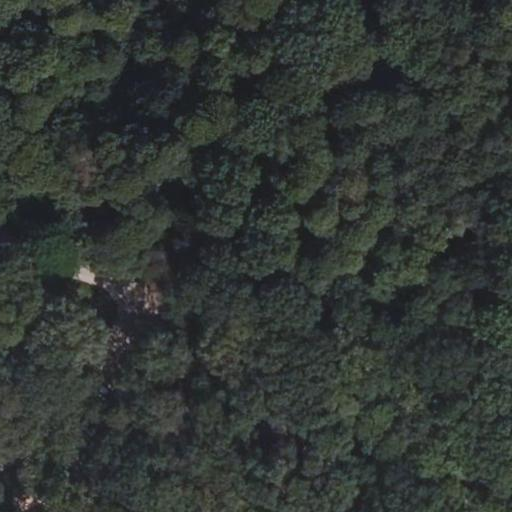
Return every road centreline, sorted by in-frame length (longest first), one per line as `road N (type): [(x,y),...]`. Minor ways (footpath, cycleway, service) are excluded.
road 1 (track): [(0,238),(72,272),(300,326),(511,330)]
road 2 (track): [(113,281),(161,222),(301,0)]
road 3 (track): [(9,468),(128,307),(134,286)]
